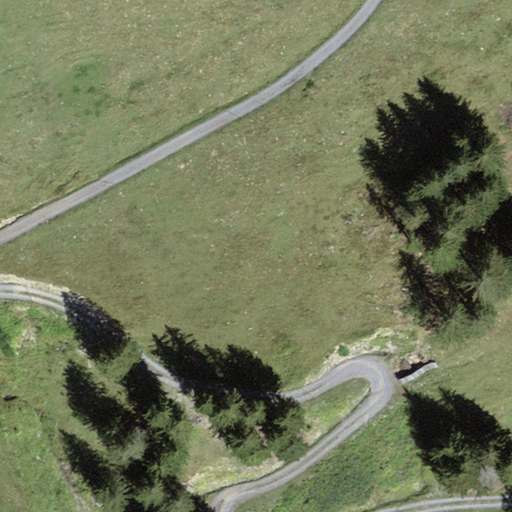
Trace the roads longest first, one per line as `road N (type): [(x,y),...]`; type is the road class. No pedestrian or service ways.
road 1 (track): [(0,292),(30,292),(77,309),(225,406),(286,400),(343,370),(378,375),(383,392),(369,407),(291,472),(236,497),(225,511)]
road 2 (track): [(372,0),(293,77),(227,119),(0,235)]
